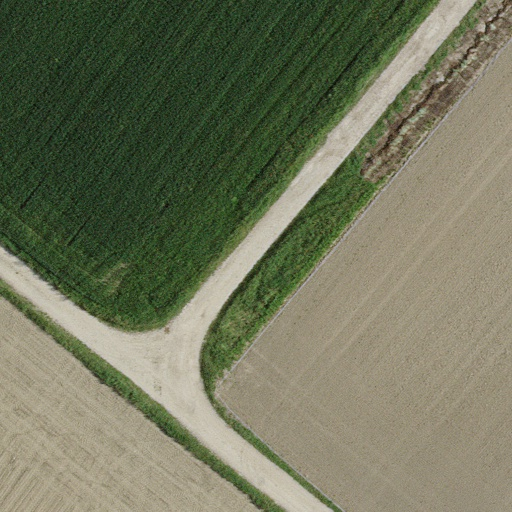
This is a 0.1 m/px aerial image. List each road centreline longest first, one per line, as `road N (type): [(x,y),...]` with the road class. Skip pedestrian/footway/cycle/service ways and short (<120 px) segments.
road 1 (track): [(0,260),(143,376),(461,0)]
road 2 (track): [(143,376),(311,511)]
